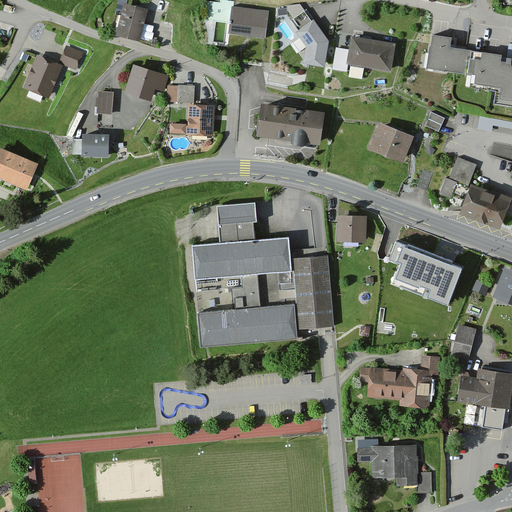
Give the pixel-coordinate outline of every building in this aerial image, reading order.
[(149,11),(127,6),(120,38),(142,43),(149,11)] [(234,35),(270,38),(272,13),(236,10),(234,35)] [(300,34),(310,49),(308,66),(329,69),(333,43),(318,21),(317,22),(309,11),(296,20),(304,31),(300,34)] [(155,29),(147,28),(144,41),(152,42),(155,29)] [(509,57),(454,49),(456,40),(437,37),(433,70),(481,77),(480,87),(507,90),(505,101),(511,102),(511,67),(508,67),(509,57)] [(398,45),(354,38),(352,51),(338,49),(335,72),(350,74),(351,66),(394,73),(398,45)] [(66,47),(59,64),(76,71),(83,55),(66,47)] [(63,68),(39,57),(26,90),(50,100),(63,68)] [(169,76),(135,69),(129,97),(155,102),(157,91),(166,93),(169,76)] [(194,88),(169,88),(169,103),(195,103),(194,88)] [(99,115),(113,116),(115,95),(101,94),(99,115)] [(262,137),(324,146),(328,115),(267,106),(262,137)] [(189,135),(215,136),(216,108),(190,107),(189,135)] [(426,125),(441,129),(445,114),(430,110),(426,125)] [(373,151),(407,166),(419,139),(384,124),(373,151)] [(187,136),(187,126),(172,126),(172,135),(187,136)] [(111,138),(86,137),(86,158),(111,159),(111,138)] [(0,155),(0,179),(29,192),(40,167),(3,150),(0,155)] [(450,174),(469,182),(477,162),(458,154),(450,174)] [(445,175),(440,193),(452,195),(456,178),(445,175)] [(511,199),(471,184),(461,210),(500,226),(511,199)] [(240,300),(240,311),(200,314),(202,348),(301,341),(300,331),(298,307),(262,310),(260,277),(296,275),(295,262),(293,240),(259,243),(257,224),(261,224),(259,205),(221,208),(224,246),(197,248),(200,282),(241,279),(242,290),(233,290),(233,300),(240,300)] [(339,247),(370,246),(369,219),(339,220),(339,247)] [(393,269),(426,281),(438,250),(406,237),(393,269)] [(332,259),(295,262),(296,275),(298,307),(300,331),(337,328),(332,259)] [(491,301),(511,307),(511,272),(501,270),(491,301)] [(453,362),(470,366),(478,331),(460,328),(453,362)] [(433,409),(434,378),(439,378),(439,359),(421,358),(420,372),(362,369),(362,384),(370,385),(370,399),(402,401),(402,408),(433,409)] [(511,410),(511,374),(482,371),(481,379),(464,377),(461,404),(488,408),(485,429),(505,431),(508,413),(508,410),(511,410)] [(419,496),(434,496),(433,474),(419,474),(419,448),(373,448),(373,450),(360,450),(360,465),(374,465),(374,479),(398,479),(398,487),(419,487),(419,496)]
